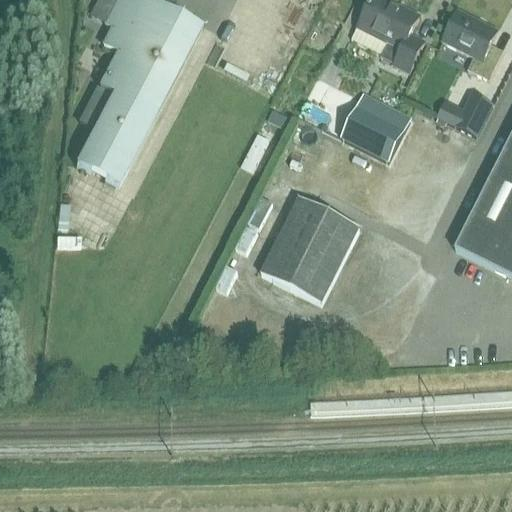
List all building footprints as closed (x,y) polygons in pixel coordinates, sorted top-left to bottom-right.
[(119,0),(105,29),(112,32),(103,50),(117,57),(99,92),(113,100),(103,118),(95,135),(76,171),(118,193),(202,33),(166,15),(173,0),(119,0)] [(357,34),(352,44),(381,59),(380,62),(396,70),(395,71),(410,79),(426,48),(411,40),(420,21),(401,12),(399,15),(374,2),(357,34)] [(489,87),(503,58),(490,51),(497,36),(458,17),(442,49),(473,65),(467,76),(489,87)] [(476,143),(493,109),(472,98),(464,114),(446,105),(437,123),(476,143)] [(89,111),(80,127),(95,135),(103,118),(89,111)] [(402,134),(356,111),(341,141),(387,165),(402,134)] [(272,116),(266,126),(285,136),(291,126),(272,116)] [(457,151),(461,139),(437,131),(433,144),(457,151)] [(511,140),(455,255),(511,284),(511,140)] [(321,310),(360,234),(300,204),(262,280),(321,310)] [(78,250),(79,221),(66,221),(65,249),(78,250)]
